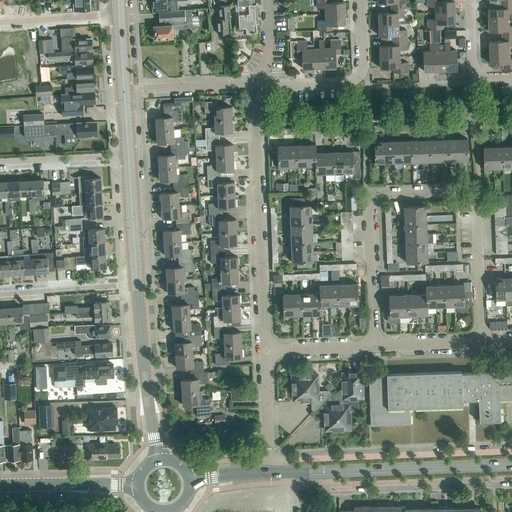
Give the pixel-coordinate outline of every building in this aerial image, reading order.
[(48,11),(47,0),(39,0),(40,11),(48,11)] [(89,0),(61,0),(61,3),(73,3),(73,11),(90,10),(89,0)] [(178,10),(177,0),(152,0),(153,4),(152,6),(152,9),(153,10),(153,12),(178,10)] [(234,0),(236,14),(236,25),(234,25),(235,30),(237,31),(241,32),(244,32),(244,33),(257,32),(256,24),(258,24),(257,5),(262,4),(261,0),(234,0)] [(331,2),(331,0),(316,0),(317,8),(325,7),(325,14),(345,13),(345,2),(331,2)] [(441,1),(441,0),(426,0),(427,6),(430,6),(430,13),(435,12),(435,13),(455,12),(455,1),(441,1)] [(511,12),(511,2),(501,3),(501,9),(488,9),(488,20),(508,19),(508,13),(511,12)] [(227,19),(230,18),(229,6),(219,6),(220,19),(217,19),(218,34),(228,33),(227,19)] [(406,17),(406,7),(391,8),(391,13),(378,13),(378,24),(398,24),(398,17),(406,17)] [(192,26),(192,16),(191,9),(159,12),(160,23),(165,22),(166,25),(154,26),(155,39),(173,38),(172,27),(175,27),(175,29),(186,28),(186,27),(192,27),(192,26)] [(455,23),(455,12),(435,13),(435,19),(427,19),(428,29),(442,29),(442,23),(455,23)] [(346,24),(345,13),(325,14),(325,20),(317,20),(318,23),(318,30),(332,30),(332,24),(346,24)] [(511,25),(508,26),(508,19),(488,20),(489,31),(502,31),(502,36),(511,35),(511,25)] [(399,30),(398,24),(378,24),(379,35),(392,35),(392,40),(407,40),(407,30),(399,30)] [(434,39),(434,30),(426,30),(426,43),(430,43),(430,51),(423,51),(424,71),(435,71),(434,39)] [(450,50),(449,42),(449,39),(456,39),(456,30),(444,30),(445,50),(446,70),(457,70),(456,50),(450,50)] [(325,68),(324,48),(324,35),(319,35),(319,48),(313,48),(314,68),(325,68)] [(511,45),(511,35),(502,36),(502,41),(489,41),(489,52),(509,52),(509,45),(511,45)] [(73,38),(62,38),(63,51),(92,49),(92,38),(73,39),(73,38)] [(330,48),(324,48),(325,68),(336,68),(335,54),(340,54),(340,39),(330,40),(330,48)] [(446,70),(445,50),(439,51),(439,43),(438,39),(434,39),(435,71),(446,70)] [(40,53),(47,53),(46,40),(39,40),(40,53)] [(407,49),(407,40),(392,40),(393,45),(379,46),(380,57),(400,56),(399,50),(407,49)] [(314,68),(313,48),(307,49),(306,41),(297,41),(297,55),(302,55),(303,69),(314,68)] [(75,64),(93,63),(92,52),(75,53),(75,51),(48,53),(49,59),(75,58),(75,64)] [(511,58),(509,58),(509,52),(489,52),(490,63),(503,63),(503,68),(511,67),(511,58)] [(400,62),(400,56),(380,57),(380,68),(393,67),(394,73),(408,72),(408,62),(400,62)] [(77,78),(94,77),(93,66),(76,67),(76,65),(59,66),(60,74),(76,72),(77,78)] [(77,88),(69,88),(65,89),(65,93),(94,91),(94,80),(76,81),(77,88)] [(52,95),(52,84),(35,85),(36,90),(32,90),(32,96),(52,95)] [(59,94),(59,95),(60,105),(59,105),(60,105),(60,109),(61,115),(60,115),(60,116),(84,114),(83,114),(82,104),(95,103),(95,92),(59,94)] [(218,101),(204,101),(204,112),(204,113),(207,112),(214,112),(215,120),(232,119),(231,112),(231,106),(218,107),(218,101)] [(182,110),(182,102),(163,103),(164,111),(182,110)] [(173,122),(183,121),(182,110),(164,111),(164,117),(156,118),(156,130),(173,129),(173,122)] [(44,114),(23,115),(24,125),(44,124),(44,114)] [(232,132),(232,119),(215,120),(215,128),(205,128),(206,139),(219,138),(219,132),(232,132)] [(44,124),(24,125),(24,137),(44,136),(65,135),(65,146),(73,146),(78,141),(77,137),(79,137),(80,138),(83,138),(84,137),(97,136),(96,121),(77,123),(44,125),(44,124)] [(0,126),(0,136),(15,136),(14,125),(0,126)] [(174,137),(173,129),(156,130),(157,143),(170,142),(171,148),(189,147),(189,141),(184,141),(184,136),(174,137)] [(220,145),(219,138),(206,139),(206,150),(216,150),(216,157),(233,157),(233,144),(220,145)] [(440,161),(439,139),(430,140),(431,161),(440,161)] [(449,161),(449,139),(439,139),(440,161),(449,161)] [(458,161),(458,139),(449,139),(449,161),(458,161)] [(467,139),(458,139),(458,161),(468,160),(467,139)] [(403,162),(403,140),(393,141),(394,163),(403,162)] [(412,162),(412,140),(403,140),(403,162),(412,162)] [(422,162),(421,140),(412,140),(412,162),(422,162)] [(431,161),(430,140),(421,140),(422,162),(431,161)] [(385,163),(384,141),(375,141),(375,163),(385,163)] [(394,163),(393,141),(384,141),(385,163),(394,163)] [(307,166),(306,144),(297,145),(297,166),(307,166)] [(316,152),(315,144),(306,144),(307,166),(316,166),(316,152)] [(288,167),(288,145),(278,145),(278,152),(271,152),(272,167),(288,167)] [(297,166),(297,145),(288,145),(288,167),(297,166)] [(503,168),(502,146),(493,147),(494,169),(503,168)] [(511,167),(511,165),(511,146),(502,146),(503,168),(511,167)] [(185,159),(185,154),(189,153),(189,147),(171,148),(171,154),(158,155),(159,168),(176,167),(179,167),(178,159),(185,159)] [(494,169),(493,147),(483,147),(484,169),(494,169)] [(344,173),(343,151),(334,152),(335,173),(344,173)] [(360,151),(353,151),(343,151),(344,173),(353,173),(353,178),(361,177),(360,151)] [(325,152),(316,152),(316,166),(316,174),(325,174),(325,152)] [(335,173),(334,152),(325,152),(325,174),(326,174),(326,178),(335,178),(335,173)] [(234,169),(233,157),(216,157),(217,165),(207,166),(207,177),(221,176),(221,170),(234,169)] [(177,175),(176,167),(159,168),(160,181),(173,180),(174,186),(187,185),(186,174),(177,175)] [(101,178),(90,178),(90,175),(78,176),(79,192),(86,191),(86,192),(102,191),(101,178)] [(221,182),(221,176),(207,177),(208,188),(218,187),(218,195),(235,194),(234,182),(221,182)] [(43,179),(31,180),(32,195),(32,199),(35,199),(35,200),(44,200),(43,179)] [(32,195),(31,180),(19,181),(20,195),(32,195)] [(20,195),(19,181),(7,181),(8,196),(20,195)] [(61,194),(71,193),(70,181),(60,182),(61,194)] [(188,196),(187,185),(174,186),(174,192),(161,193),(162,205),(179,204),(178,197),(188,196)] [(102,203),(102,191),(86,192),(87,204),(102,203)] [(235,207),(235,194),(218,195),(218,203),(208,203),(209,214),(223,214),(222,207),(235,207)] [(356,194),(345,195),(346,209),(356,209),(356,194)] [(312,215),(311,205),(305,205),(305,198),(290,198),(291,206),(290,206),(290,215),(312,215)] [(103,216),(102,203),(87,204),(72,205),(72,215),(82,214),(82,212),(87,211),(88,217),(103,216)] [(189,211),(182,212),(182,204),(179,204),(162,205),(163,218),(176,217),(176,223),(190,222),(189,211)] [(404,206),(404,216),(426,215),(426,205),(404,206)] [(511,216),(511,207),(506,207),(506,211),(494,212),(495,218),(507,217),(506,216),(511,216)] [(223,220),(223,214),(209,214),(209,225),(219,225),(220,233),(237,232),(236,219),(223,220)] [(312,224),(312,215),(290,215),(290,225),(312,224)] [(427,224),(426,215),(404,216),(405,225),(427,224)] [(191,233),(190,222),(176,223),(177,229),(163,230),(164,243),(181,242),(181,234),(191,233)] [(313,233),(312,224),(290,225),(291,234),(313,233)] [(427,233),(427,224),(405,225),(405,234),(427,233)] [(88,229),(89,237),(83,237),(83,243),(105,241),(104,228),(88,229)] [(237,244),(237,232),(220,233),(220,240),(210,241),(211,252),(224,251),(224,245),(237,244)] [(313,242),(313,233),(291,234),(291,243),(313,242)] [(433,233),(427,233),(405,234),(405,243),(427,243),(433,242),(433,233)] [(106,254),(105,241),(83,243),(84,255),(80,255),(80,256),(106,254)] [(182,249),(181,242),(164,243),(165,256),(178,255),(179,261),(192,260),(192,249),(182,249)] [(313,251),(313,242),(291,243),(291,252),(313,251)] [(428,252),(427,243),(405,243),(406,253),(428,252)] [(53,253),(42,254),(38,253),(37,246),(32,247),(32,254),(35,254),(36,273),(49,272),(48,266),(54,265),(53,253)] [(64,253),(63,246),(56,246),(56,249),(55,249),(56,257),(62,257),(62,253),(64,253)] [(24,274),(23,259),(24,259),(23,253),(13,254),(13,248),(8,249),(8,255),(9,256),(11,256),(13,275),(24,274)] [(224,257),(224,251),(211,252),(211,263),(221,262),(221,270),(238,269),(238,257),(224,257)] [(314,261),(313,254),(313,251),(291,252),(292,262),(297,262),(297,267),(312,267),(312,261),(314,261)] [(428,261),(428,252),(406,253),(406,262),(428,261)] [(35,254),(32,254),(30,254),(30,258),(24,259),(23,259),(24,274),(36,273),(35,254)] [(107,267),(106,254),(80,256),(62,257),(56,257),(57,269),(77,268),(77,265),(91,264),(91,268),(107,267)] [(13,275),(11,256),(9,256),(8,255),(0,255),(0,268),(1,276),(13,275)] [(193,271),(192,260),(179,261),(179,267),(166,268),(167,280),(184,279),(184,280),(187,279),(186,271),(193,271)] [(221,278),(212,278),(212,286),(212,289),(226,289),(226,283),(239,282),(238,269),(221,270),(221,278)] [(283,280),(282,274),(273,274),(273,283),(283,283),(283,280)] [(506,299),(505,277),(496,278),(496,300),(506,299)] [(185,287),(184,280),(184,279),(167,280),(168,293),(181,292),(181,298),(185,298),(195,297),(199,297),(198,289),(195,289),(194,286),(185,287)] [(349,305),(348,283),(339,284),(339,306),(349,305)] [(357,283),(348,283),(349,305),(358,305),(357,283)] [(330,306),(329,284),(320,284),(320,293),(321,306),(330,306)] [(339,306),(339,284),(329,284),(330,306),(339,306)] [(446,306),(445,284),(435,285),(436,307),(446,306)] [(455,306),(454,284),(445,284),(446,306),(455,306)] [(464,292),(463,284),(454,284),(455,306),(458,306),(458,310),(459,312),(467,311),(469,310),(468,305),(472,305),(471,291),(464,292)] [(436,307),(435,285),(426,285),(426,293),(427,307),(436,307)] [(226,289),(212,289),(213,300),(218,300),(222,300),(223,308),(240,307),(239,294),(226,295),(226,289)] [(303,315),(302,293),(293,294),(294,315),(303,315)] [(312,315),(311,293),(302,293),(303,315),(303,321),(311,320),(311,315),(312,315)] [(320,293),(311,293),(312,315),(322,314),(321,306),(320,293)] [(426,293),(417,294),(418,316),(428,315),(427,307),(426,293)] [(294,315),(293,294),(283,294),(284,316),(294,315)] [(400,316),(399,294),(389,295),(390,314),(389,314),(389,313),(388,313),(388,321),(390,323),(400,322),(400,323),(400,316)] [(409,316),(408,294),(399,294),(400,316),(409,316)] [(418,316),(417,294),(408,294),(409,316),(418,316)] [(199,308),(199,297),(195,297),(185,298),(185,304),(172,305),(173,318),(190,316),(190,309),(199,308)] [(110,310),(109,301),(94,302),(94,307),(85,307),(78,308),(77,305),(65,306),(65,313),(76,313),(110,310)] [(50,313),(49,302),(29,304),(30,314),(47,313),(50,313)] [(29,327),(28,316),(23,316),(23,306),(10,307),(11,322),(19,322),(20,327),(29,327)] [(11,322),(10,307),(0,308),(0,329),(5,329),(5,323),(11,322)] [(217,316),(213,316),(214,327),(227,326),(227,320),(240,320),(240,307),(223,308),(218,308),(217,308),(217,316)] [(110,320),(110,310),(76,313),(76,317),(95,316),(95,321),(110,320)] [(48,325),(47,313),(30,314),(30,327),(48,325)] [(201,334),(200,324),(191,324),(190,316),(173,318),(174,330),(187,329),(187,335),(201,334)] [(331,324),(322,325),(323,337),(331,336),(331,324)] [(93,325),(83,325),(75,326),(75,333),(86,333),(86,334),(87,336),(88,337),(90,338),(94,338),(111,337),(110,335),(111,334),(111,331),(110,330),(110,325),(100,325),(93,325)] [(228,332),(227,326),(214,327),(214,338),(224,338),(224,345),(241,344),(241,332),(228,332)] [(50,341),(49,334),(50,334),(50,327),(33,328),(34,342),(50,341)] [(202,346),(201,334),(187,335),(188,341),(175,342),(176,355),(193,354),(192,346),(202,346)] [(113,355),(112,343),(95,344),(81,345),(81,340),(65,341),(65,347),(74,347),(75,354),(76,356),(83,355),(84,353),(91,353),(91,351),(95,351),(96,357),(113,355)] [(242,357),(241,344),(224,345),(225,353),(215,353),(215,365),(229,364),(229,358),(242,357)] [(193,362),(193,354),(176,355),(177,368),(190,367),(190,373),(194,373),(204,372),(203,361),(193,362)] [(73,365),(53,366),(54,380),(65,380),(76,379),(76,386),(85,385),(85,379),(97,378),(97,383),(106,383),(106,377),(113,377),(113,370),(114,369),(114,366),(113,365),(112,363),(96,365),(96,363),(82,364),(73,365)] [(36,366),(37,389),(47,388),(46,366),(36,366)] [(500,400),(511,399),(511,371),(499,372),(499,370),(478,371),(478,373),(462,373),(462,371),(387,374),(387,377),(369,377),(371,426),(411,424),(410,408),(463,406),(463,401),(479,400),(480,422),(501,421),(500,400)] [(208,383),(208,377),(208,372),(204,372),(194,373),(194,379),(181,380),(182,392),(199,391),(199,383),(208,383)] [(364,398),(363,372),(346,373),(346,384),(335,396),(338,399),(358,398),(364,398)] [(330,392),(329,391),(319,391),(318,374),(292,375),(293,401),(312,400),(312,409),(314,410),(330,392)] [(330,392),(335,388),(329,382),(325,387),(330,392)] [(17,383),(5,384),(5,395),(17,395),(17,383)] [(231,401),(244,400),(243,387),(231,388),(231,401)] [(200,399),(199,391),(182,392),(183,405),(196,404),(197,416),(211,416),(209,398),(200,399)] [(358,409),(358,398),(338,399),(335,396),(331,392),(330,392),(314,410),(316,412),(324,411),(325,430),(351,430),(350,410),(358,409)] [(54,427),(53,405),(39,405),(40,427),(54,427)] [(115,408),(87,409),(88,419),(88,430),(94,429),(102,429),(110,428),(109,423),(116,423),(115,408)] [(36,424),(35,410),(24,410),(25,425),(36,424)] [(225,423),(225,414),(214,415),(215,424),(225,423)] [(20,444),(20,433),(19,427),(12,427),(13,444),(8,444),(8,460),(20,460),(20,444)] [(32,444),(28,445),(28,440),(32,440),(31,430),(20,430),(20,434),(21,460),(33,459),(32,444)] [(120,456),(120,446),(116,446),(116,443),(107,444),(107,443),(86,444),(87,459),(107,458),(107,457),(120,456)]
